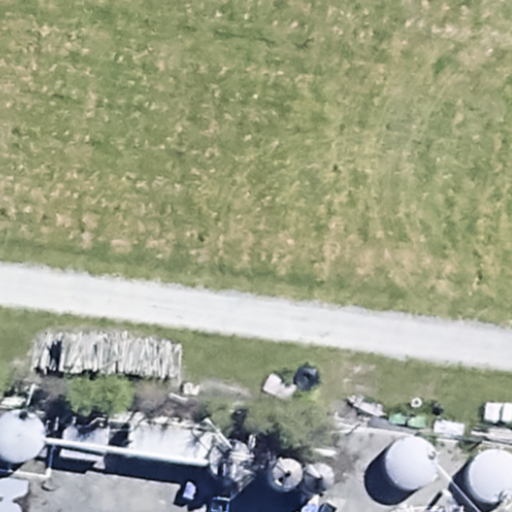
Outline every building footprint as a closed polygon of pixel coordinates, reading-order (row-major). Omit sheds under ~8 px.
[(20,463),(29,461),(36,456),(42,449),(45,441),(45,432),(42,424),(37,417),(30,412),(22,410),(13,410),(5,413),(0,417),(0,455),(3,458),(11,462),(20,463)] [(413,490),(422,488),(430,483),(435,476),(438,467),(438,459),(436,450),(430,443),(423,438),(415,435),(406,436),(397,439),(391,444),(386,452),(383,461),(384,470),(388,479),(395,485),(403,489),(413,490)] [(497,503),(506,501),(511,497),(511,454),(507,451),(499,448),(490,449),(481,452),(474,457),(470,465),(467,474),(468,483),(472,491),(479,498),(487,502),(497,503)] [(289,490),(294,489),(298,486),(302,482),(303,477),(303,472),(302,467),(299,463),(295,460),(290,459),(285,459),(280,461),(276,464),(273,468),(272,473),(272,479),(275,484),(278,487),(283,490),(289,490)] [(320,489),(324,488),(328,485),(330,482),(332,478),(332,474),(331,470),(328,467),(325,465),(321,463),(317,464),(313,465),(310,467),(308,471),(307,475),(307,479),(309,483),(312,486),(316,488),(320,489)]
